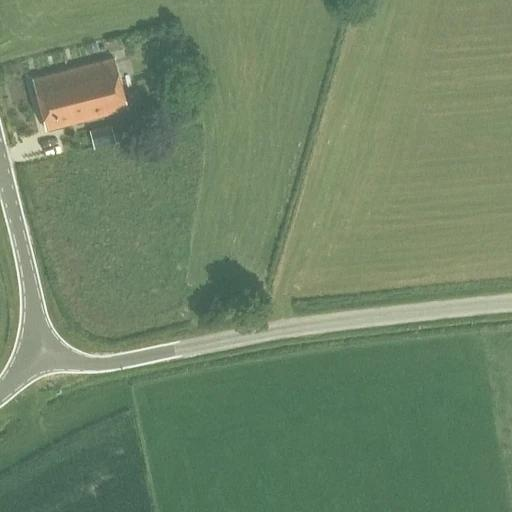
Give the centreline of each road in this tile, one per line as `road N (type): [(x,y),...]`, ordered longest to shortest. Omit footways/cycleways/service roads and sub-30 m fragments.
road 1 (unclassified): [(36,351),(113,364),(327,324),(511,305)]
road 2 (tertiary): [(36,351),(35,306),(0,160)]
